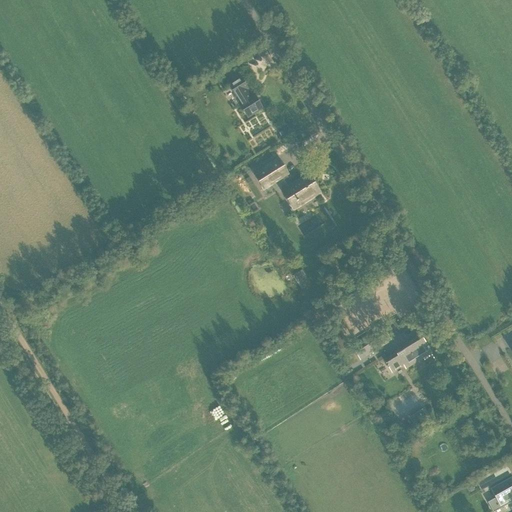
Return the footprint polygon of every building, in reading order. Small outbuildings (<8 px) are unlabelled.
[(246,89),(247,88),(240,78),(229,85),(241,103),(240,104),(248,117),(262,108),(255,98),(253,100),(246,89)] [(288,186),(282,190),(294,209),(319,193),(308,174),(292,184),(286,176),(289,174),(282,163),(274,168),(271,163),(254,174),(264,190),(283,178),(288,186)] [(307,278),(300,283),(303,288),(310,284),(307,278)] [(328,331),(342,351),(350,345),(336,325),(328,331)] [(354,351),(360,361),(392,341),(385,331),(354,351)] [(424,361),(433,356),(420,335),(395,351),(397,353),(385,360),(392,371),(404,364),(405,367),(422,357),(424,361)] [(493,511),(511,501),(511,476),(490,489),(495,498),(487,502),(493,511)]
